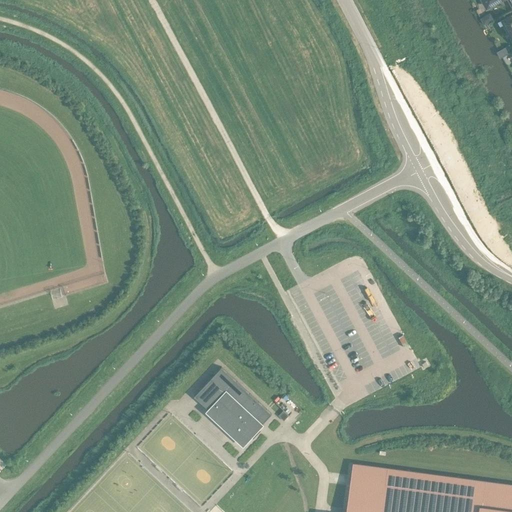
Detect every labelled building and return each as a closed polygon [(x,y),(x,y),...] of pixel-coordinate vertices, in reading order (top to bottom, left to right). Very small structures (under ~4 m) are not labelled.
[(489,11),(484,14),(488,20),(493,18),(489,11)] [(511,13),(500,20),(507,32),(510,31),(511,34),(511,36),(510,38),(511,41),(511,13)] [(258,427),(271,413),(221,366),(194,396),(209,409),(237,432),(242,427),(253,438),(261,429),(258,427)] [(283,409),(278,415),(283,420),(289,415),(283,409)] [(333,458),(344,459),(345,449),(334,447),(333,458)] [(511,511),(511,483),(352,462),(346,511),(511,511)]
